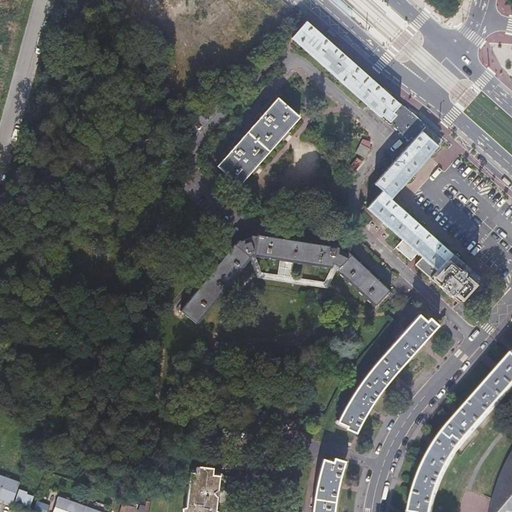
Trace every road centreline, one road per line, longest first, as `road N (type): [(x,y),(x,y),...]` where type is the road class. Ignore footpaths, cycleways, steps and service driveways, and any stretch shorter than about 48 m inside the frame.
road 1 (residential): [(416,280),(357,227),(349,205),(353,185),(386,143),(282,56),(198,139),(194,183),(239,225),(347,246),(390,286)]
road 2 (unclassified): [(475,338),(388,446),(372,511)]
road 3 (unclassified): [(0,147),(40,0)]
road 4 (primary): [(317,0),(418,89)]
road 5 (primary): [(418,89),(511,166)]
